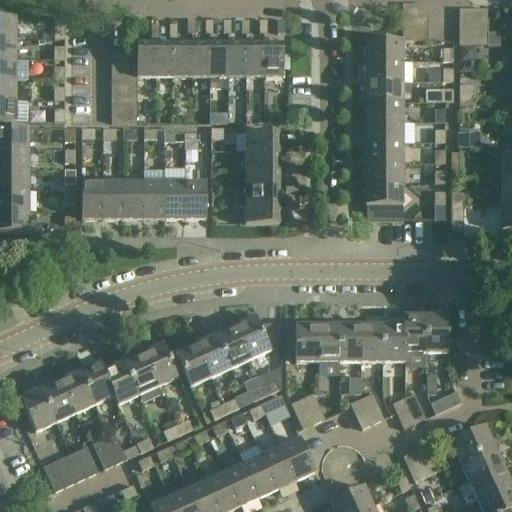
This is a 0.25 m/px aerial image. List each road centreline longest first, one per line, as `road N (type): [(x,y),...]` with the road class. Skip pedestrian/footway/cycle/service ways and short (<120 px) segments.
road 1 (tertiary): [(0,350),(105,304),(182,282),(326,273)]
road 2 (residential): [(100,122),(102,5),(309,0)]
road 3 (residential): [(309,455),(421,441),(468,413),(470,274)]
road 4 (residential): [(326,273),(322,0)]
road 5 (tertiary): [(326,273),(470,274)]
